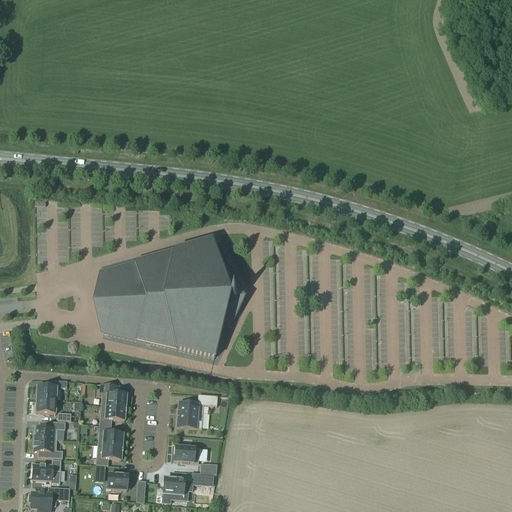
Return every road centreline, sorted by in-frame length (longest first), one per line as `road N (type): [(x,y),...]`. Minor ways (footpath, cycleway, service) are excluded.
road 1 (primary): [(511,272),(407,229),(287,194),(25,161)]
road 2 (residential): [(4,505),(14,506),(21,375)]
road 3 (residential): [(141,384),(157,386),(164,400),(159,458),(152,467),(135,457)]
road 4 (residential): [(21,375),(141,384)]
